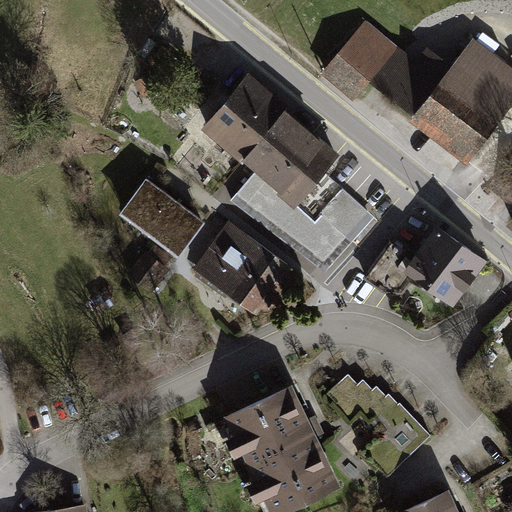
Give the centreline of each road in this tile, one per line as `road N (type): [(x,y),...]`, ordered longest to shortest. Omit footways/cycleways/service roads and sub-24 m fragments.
road 1 (residential): [(21,473),(295,337),(328,329),(399,345),(437,373)]
road 2 (tertiary): [(511,258),(200,0)]
